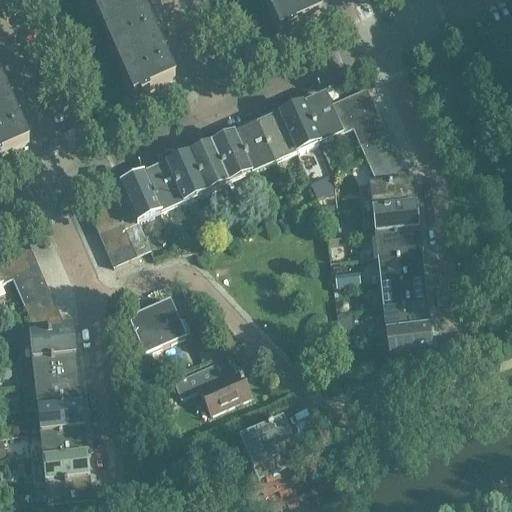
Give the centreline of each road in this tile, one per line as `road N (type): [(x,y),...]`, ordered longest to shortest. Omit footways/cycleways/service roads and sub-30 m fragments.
road 1 (residential): [(91,302),(204,282),(353,421),(454,374),(434,178),(389,74),(361,53)]
road 2 (residential): [(119,511),(91,302)]
road 3 (residential): [(64,180),(212,112)]
road 4 (residential): [(64,180),(0,33)]
road 5 (residential): [(212,112),(361,53)]
road 6 (residential): [(212,112),(163,0)]
road 7 (residential): [(91,302),(43,190)]
